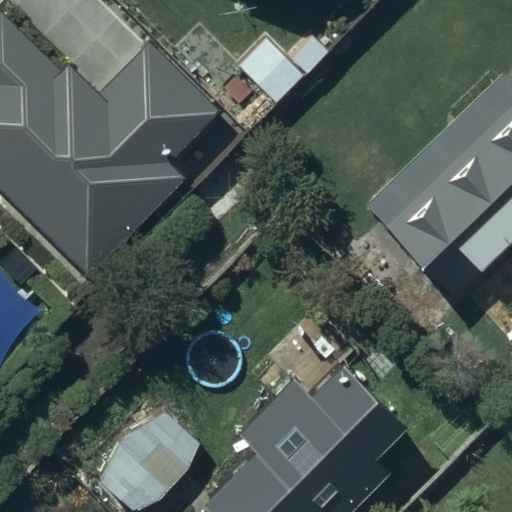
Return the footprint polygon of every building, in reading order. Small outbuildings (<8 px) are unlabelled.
[(0,223),(84,307),(199,191),(178,171),(222,127),(146,52),(94,104),(5,16),(0,20),(0,223)] [(511,101),(500,90),(373,216),(456,300),(511,244),(511,101)] [(370,462),(403,431),(337,368),(308,400),(288,380),(234,435),(250,462),(197,506),(203,511),(361,511),(388,485),(370,462)] [(119,429),(104,468),(135,499),(179,468),(200,432),(165,399),(119,429)] [(73,511),(43,481),(11,511),(73,511)]
